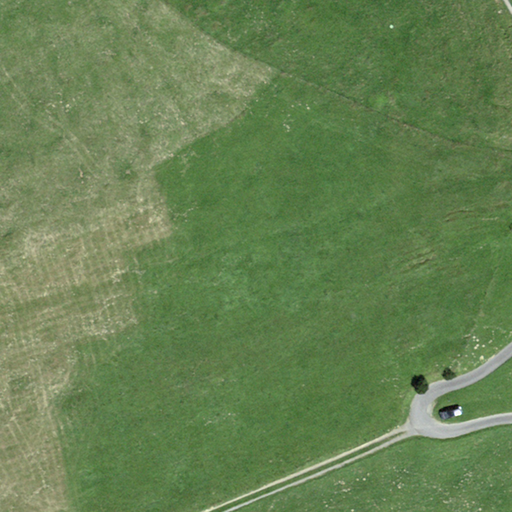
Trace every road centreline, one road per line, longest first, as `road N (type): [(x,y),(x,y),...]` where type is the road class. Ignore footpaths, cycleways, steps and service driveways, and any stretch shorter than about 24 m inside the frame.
road 1 (track): [(211,511),(422,423)]
road 2 (unclassified): [(511,418),(446,432),(418,416),(426,395),(511,348)]
